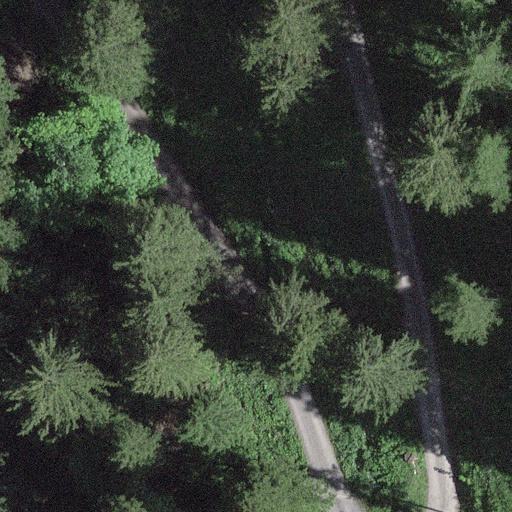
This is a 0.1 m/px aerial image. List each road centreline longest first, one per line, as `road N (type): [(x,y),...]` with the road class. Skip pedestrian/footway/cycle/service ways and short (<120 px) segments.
road 1 (track): [(354,511),(237,287),(36,0)]
road 2 (track): [(342,0),(402,162),(446,511)]
